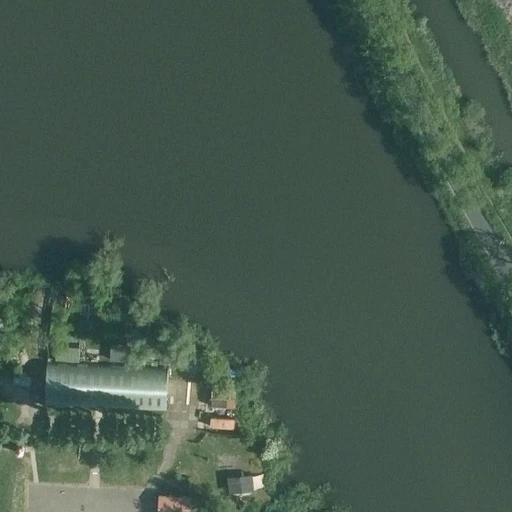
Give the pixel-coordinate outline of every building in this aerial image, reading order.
[(13,317),(0,316),(0,329),(12,330),(13,317)] [(134,346),(111,345),(110,359),(133,360),(134,346)] [(191,352),(183,352),(181,369),(190,370),(191,352)] [(49,363),(47,406),(166,412),(168,370),(49,363)] [(124,451),(135,452),(137,436),(125,435),(124,451)] [(253,474),(226,478),(229,494),(255,490),(253,474)] [(190,511),(191,497),(160,496),(158,511),(190,511)]
